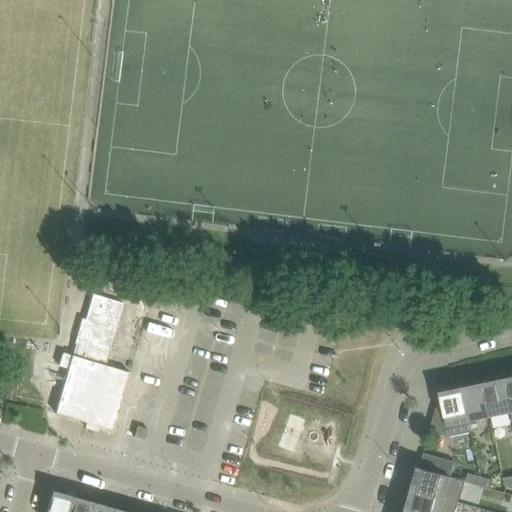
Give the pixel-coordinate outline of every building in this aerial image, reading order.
[(113,431),(130,373),(105,366),(124,304),(93,294),(85,320),(82,319),(75,344),(78,345),(75,357),(72,356),(72,357),(63,355),(59,366),(68,369),(56,414),(87,423),(85,428),(97,431),(99,426),(113,431)] [(490,417),(511,413),(504,381),(483,385),(490,417)] [(469,422),(490,417),(483,385),(462,390),(469,422)] [(447,426),(469,422),(462,390),(440,394),(442,404),(437,405),(430,431),(444,435),(447,426)] [(148,429),(137,426),(134,437),(145,440),(148,429)] [(419,469),(450,477),(454,462),(423,453),(419,469)] [(450,477),(419,469),(413,490),(458,503),(464,481),(450,477)] [(466,482),(478,485),(480,477),(468,474),(466,482)] [(493,481),(480,477),(478,485),(491,489),(493,481)] [(455,511),(458,503),(413,490),(407,511),(411,511),(455,511)] [(46,511),(69,511),(75,494),(66,491),(65,495),(52,491),(46,511)] [(91,511),(95,500),(87,497),(86,501),(74,497),(75,494),(69,511),(91,511)] [(114,511),(116,506),(108,503),(107,507),(95,503),(96,500),(95,500),(91,511),(114,511)]
